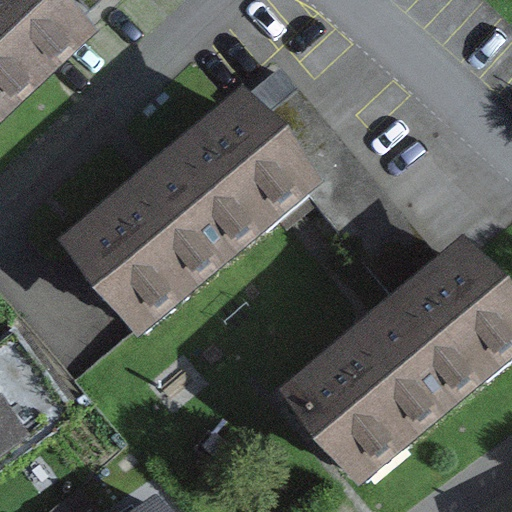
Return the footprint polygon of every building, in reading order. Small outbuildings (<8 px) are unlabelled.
[(0,0),(0,121),(96,28),(86,17),(101,0),(0,0)] [(279,66),(251,93),(324,182),(308,195),(391,295),(440,255),(279,66)] [(251,93),(245,85),(57,239),(136,334),(308,195),(324,182),(251,93)] [(391,295),(277,388),(360,485),(511,357),(511,291),(465,235),(440,255),(391,295)] [(0,340),(0,472),(79,415),(16,329),(0,340)]
